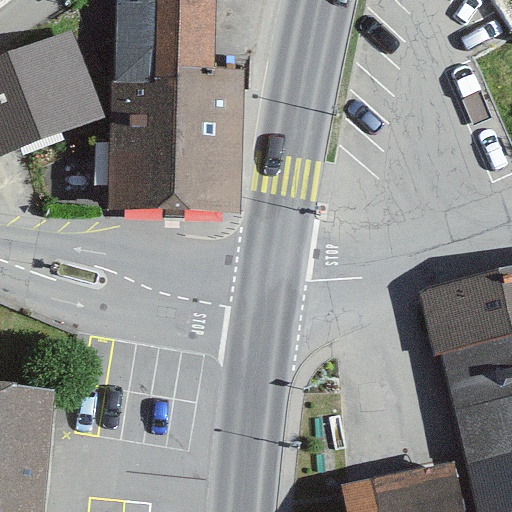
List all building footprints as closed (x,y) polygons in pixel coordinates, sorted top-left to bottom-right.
[(218,0),(120,0),(119,209),(238,210),(241,69),(218,69),(218,0)] [(511,0),(473,0),(511,64),(511,0)] [(71,32),(0,58),(0,152),(102,114),(71,32)] [(511,511),(511,265),(430,285),(485,511),(511,511)] [(39,511),(48,388),(0,384),(0,511),(39,511)] [(465,511),(456,461),(342,482),(347,511),(465,511)]
